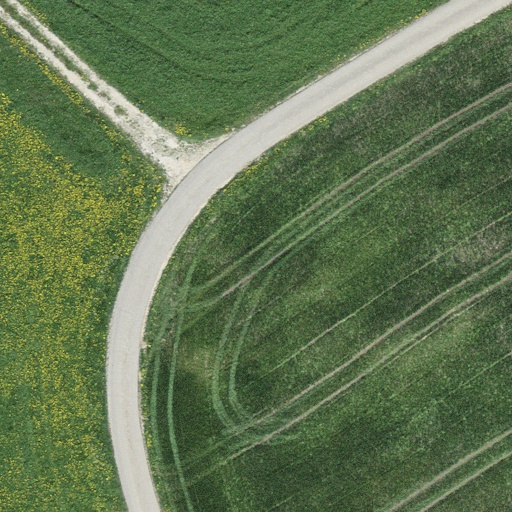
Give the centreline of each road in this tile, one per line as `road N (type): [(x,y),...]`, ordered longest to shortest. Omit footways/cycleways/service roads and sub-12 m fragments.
road 1 (track): [(213,182),(171,235),(135,318),(128,395),(147,511)]
road 2 (track): [(485,0),(279,128),(213,182)]
road 3 (track): [(213,182),(111,106),(0,4)]
